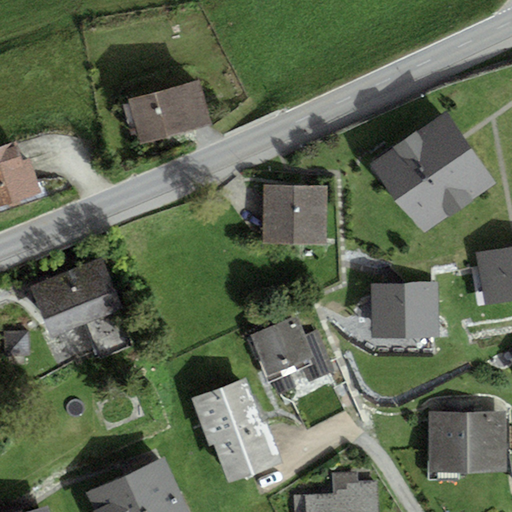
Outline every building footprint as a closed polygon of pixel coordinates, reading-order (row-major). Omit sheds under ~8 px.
[(199,82),(129,100),(141,144),(211,126),(199,82)] [(459,132),(446,114),(374,167),(425,236),(497,183),(463,138),(459,132)] [(15,141),(0,146),(0,209),(42,195),(29,159),(22,161),(15,141)] [(325,186),(263,186),(263,244),(325,244),(325,186)] [(511,248),(478,255),(487,305),(511,300),(511,248)] [(104,252),(32,279),(50,325),(121,299),(104,252)] [(437,285),(371,286),(372,339),(438,337),(437,285)] [(295,317),(253,334),(269,375),(312,357),(295,317)] [(245,381),(193,400),(210,445),(216,443),(230,480),(280,462),(267,425),(261,426),(245,381)] [(511,412),(435,412),(435,470),(511,470),(511,412)] [(199,511),(175,456),(99,490),(108,511),(199,511)] [(340,497),(311,498),(312,511),(384,511),(383,485),(363,486),(363,474),(339,476),(340,497)]
